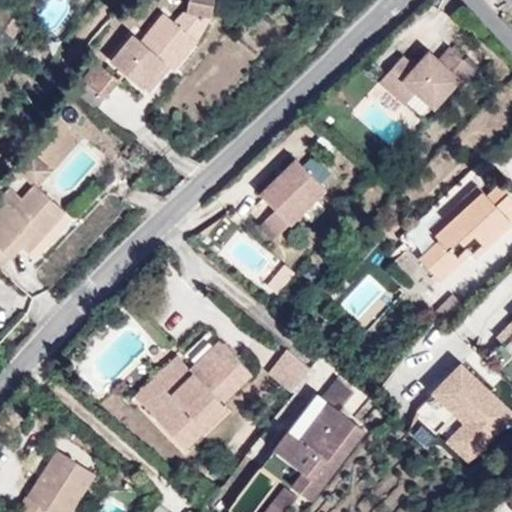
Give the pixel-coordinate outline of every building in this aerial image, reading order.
[(133,35),(111,62),(141,88),(163,61),(169,66),(173,69),(197,41),(196,40),(211,16),(213,0),(188,0),(187,12),(185,11),(174,22),(165,14),(141,42),(133,35)] [(402,57),(380,81),(406,104),(416,92),(435,109),(460,81),(463,84),(475,70),(450,48),(438,61),(435,58),(424,70),(416,64),(413,67),(402,57)] [(427,51),(416,64),(424,70),(435,58),(427,51)] [(163,61),(141,88),(147,92),(169,66),(163,61)] [(96,63),(82,81),(87,85),(104,99),(119,81),(96,63)] [(87,85),(78,95),(95,110),(104,99),(87,85)] [(32,154),(15,173),(22,179),(24,177),(35,186),(37,184),(38,185),(51,171),(32,154)] [(295,159),(260,194),(290,225),(326,190),(295,159)] [(6,204),(0,210),(0,267),(21,245),(34,230),(41,236),(65,210),(38,185),(37,184),(35,186),(23,199),(11,187),(1,199),(6,204)] [(440,240),(419,259),(439,280),(470,252),(475,257),(511,222),(511,198),(499,184),(487,196),(477,185),(430,229),(440,240)] [(34,230),(21,245),(28,251),(41,236),(34,230)] [(334,302),(361,329),(400,291),(373,263),(334,302)] [(275,294),(292,274),(283,265),(265,286),(275,294)] [(454,296),(437,312),(451,327),(467,309),(454,296)] [(511,322),(497,337),(511,351),(511,322)] [(162,385),(143,404),(186,448),(228,408),(222,402),(251,373),(219,340),(190,368),(194,372),(171,395),(162,385)] [(289,351),(270,375),(291,393),(310,369),(289,351)] [(135,396),(143,404),(162,385),(171,395),(194,372),(190,368),(178,355),(135,396)] [(511,416),(511,413),(461,364),(434,391),(468,421),(449,441),(469,460),(511,416)] [(339,378),(323,399),(339,411),(354,392),(339,378)] [(317,394),(273,450),(303,473),(292,487),(310,501),(364,431),(339,411),(323,399),(317,394)] [(58,450),(18,511),(70,511),(95,474),(58,450)] [(287,490),(267,511),(287,511),(298,498),(287,490)]
